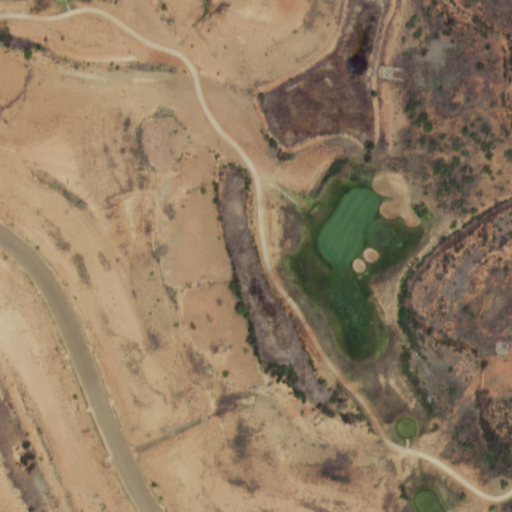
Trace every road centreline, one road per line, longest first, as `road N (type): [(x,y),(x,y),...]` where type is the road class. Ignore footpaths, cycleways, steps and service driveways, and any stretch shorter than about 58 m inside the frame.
road 1 (track): [(0,15),(49,18),(90,8),(189,61),(208,113),(255,168),(271,272),(389,445),(428,458),(489,499),(511,491)]
road 2 (residential): [(0,236),(32,263),(57,301),(154,511)]
